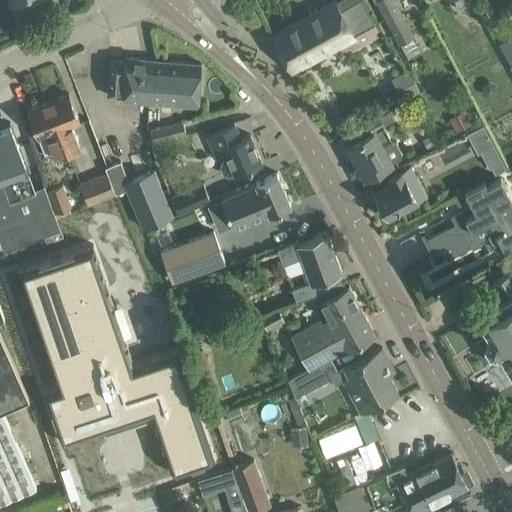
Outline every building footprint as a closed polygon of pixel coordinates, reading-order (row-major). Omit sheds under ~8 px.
[(349,25),(344,17),(334,0),(333,0),(271,35),(291,71),(339,44),(343,52),(378,33),(368,15),(349,25)] [(394,0),(376,0),(375,1),(399,44),(400,43),(412,37),(413,36),(403,16),(394,0)] [(467,0),(453,0),(457,10),(470,5),(467,0)] [(511,35),(500,42),(511,65),(511,35)] [(147,102),(151,59),(125,57),(124,61),(110,60),(107,94),(121,95),(121,100),(147,102)] [(200,63),(151,59),(147,102),(197,105),(200,63)] [(413,95),(421,90),(408,68),(391,78),(403,99),(413,94),(413,95)] [(46,102),(66,153),(80,148),(71,125),(79,122),(75,112),(68,93),(46,102)] [(66,153),(46,102),(26,109),(37,138),(38,137),(45,153),(51,150),(54,158),(66,153)] [(466,110),(450,118),(456,131),(473,123),(466,110)] [(390,140),(383,126),(377,115),(348,130),(354,141),(348,144),(365,176),(399,158),(401,153),(395,141),(390,140)] [(9,122),(0,125),(0,238),(3,248),(59,227),(56,218),(70,212),(68,208),(54,213),(43,183),(33,187),(9,122)] [(149,130),(152,142),(185,133),(182,122),(149,130)] [(234,123),(206,135),(216,158),(225,154),(226,159),(223,160),(220,166),(223,174),(229,176),(234,174),(234,175),(262,163),(249,134),(240,138),(234,123)] [(110,128),(100,130),(104,152),(114,151),(110,128)] [(430,134),(421,138),(426,147),(431,145),(433,147),(436,146),(430,134)] [(493,144),(480,151),(488,167),(491,166),(502,160),(493,144)] [(123,183),(127,181),(119,161),(105,168),(106,172),(115,193),(125,189),(123,183)] [(389,176),(391,181),(392,183),(374,192),(387,217),(427,196),(410,165),(389,176)] [(255,179),(220,193),(231,221),(235,219),(236,222),(246,218),(245,216),(267,206),(268,208),(288,199),(274,169),(254,177),(255,179)] [(154,170),(127,181),(123,183),(125,189),(141,228),(172,215),(154,170)] [(115,193),(106,172),(79,184),(88,205),(115,193)] [(496,250),(509,243),(511,248),(511,247),(511,202),(500,178),(486,185),(484,181),(464,191),(475,212),(466,217),(462,209),(450,215),(454,223),(423,240),(432,256),(442,251),(446,259),(470,246),(472,249),(481,244),(480,241),(488,237),(496,250)] [(170,196),(177,212),(209,198),(203,183),(170,196)] [(61,184),(47,189),(55,212),(70,207),(61,184)] [(160,250),(171,280),(224,261),(213,231),(160,250)] [(278,247),(283,263),(288,275),(307,268),(311,281),(291,288),(295,300),(336,285),(332,274),(341,271),(327,234),(298,244),(296,241),(278,247)] [(140,364),(97,242),(18,270),(59,385),(46,390),(64,440),(102,427),(150,410),(174,476),(221,459),(197,394),(181,349),(140,364)] [(499,271),(511,264),(511,256),(510,254),(494,262),(499,271)] [(511,274),(509,269),(491,280),(501,297),(476,312),(489,332),(487,333),(484,342),(489,350),(498,351),(500,350),(511,371),(511,274)] [(308,368),(330,356),(345,348),(346,349),(374,334),(348,285),(320,300),(330,319),(323,323),(321,320),(290,336),(308,368)] [(0,410),(2,409),(29,398),(0,331),(0,319),(4,318),(0,307),(0,410)] [(267,330),(285,321),(278,308),(260,317),(267,330)] [(330,356),(308,368),(288,379),(295,397),(331,377),(335,385),(343,380),(360,411),(397,391),(387,373),(394,370),(381,347),(337,370),(330,356)] [(282,403),(294,421),(303,416),(292,397),(282,403)] [(0,502),(36,486),(2,409),(0,410),(0,502)] [(366,443),(377,438),(365,410),(354,414),(366,443)] [(292,447),(307,445),(305,426),(290,427),(292,447)] [(73,446),(95,505),(138,489),(116,430),(73,446)] [(450,452),(407,474),(424,509),(468,487),(450,452)] [(338,461),(349,489),(358,485),(347,458),(338,461)] [(232,469),(238,484),(248,511),(269,503),(253,459),(232,467),(232,469)] [(358,485),(349,489),(333,495),(338,511),(418,511),(424,509),(407,474),(403,467),(358,485)] [(232,469),(219,473),(231,511),(246,511),(247,511),(248,511),(238,484),(232,469)]
